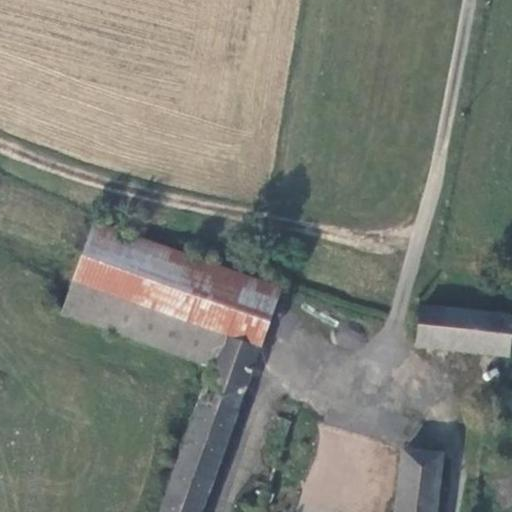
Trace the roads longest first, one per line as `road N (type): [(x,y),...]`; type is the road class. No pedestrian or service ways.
road 1 (track): [(0,134),(412,235),(398,356),(467,468),(459,511)]
road 2 (unclassified): [(460,0),(412,235)]
